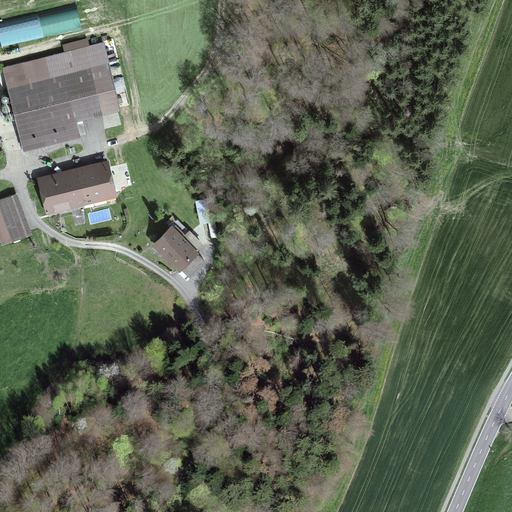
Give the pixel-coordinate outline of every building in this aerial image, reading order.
[(0,37),(2,45),(82,28),(77,5),(0,20),(0,37)] [(25,62),(4,67),(24,149),(57,141),(55,133),(77,127),(75,119),(118,108),(102,46),(25,65),(25,62)] [(105,128),(121,124),(117,109),(101,114),(105,128)] [(43,180),(39,181),(47,211),(72,205),(71,200),(111,190),(105,168),(77,175),(77,174),(44,183),(43,180)] [(0,199),(1,202),(0,202),(0,234),(3,242),(29,232),(15,194),(0,198),(0,199)] [(211,197),(197,198),(199,222),(212,221),(211,197)] [(172,228),(158,242),(191,274),(205,261),(195,251),(202,244),(176,218),(169,225),(172,228)]
